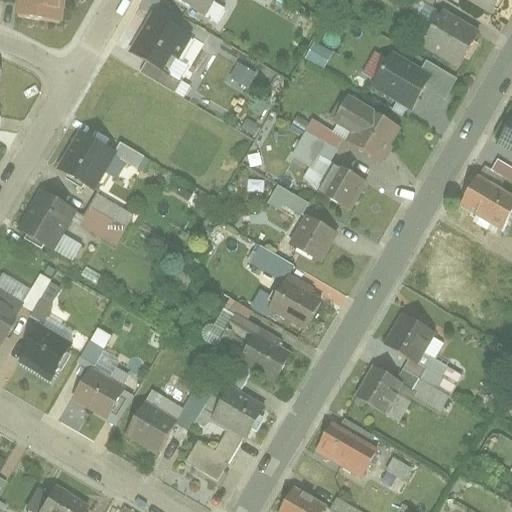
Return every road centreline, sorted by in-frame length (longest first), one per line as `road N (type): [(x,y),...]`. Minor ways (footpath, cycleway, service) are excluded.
road 1 (tertiary): [(246,511),(511,54)]
road 2 (residential): [(170,511),(0,408)]
road 3 (residential): [(76,79),(0,211)]
